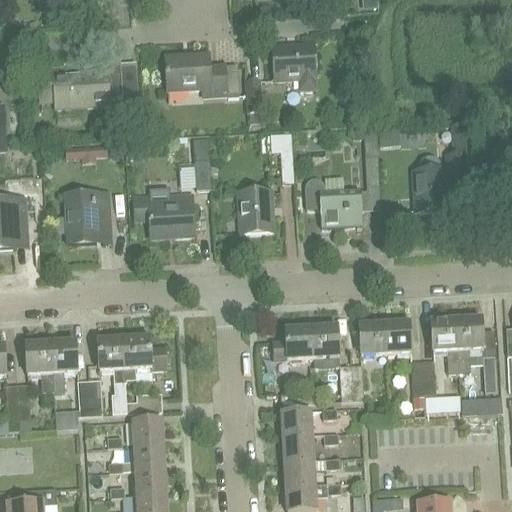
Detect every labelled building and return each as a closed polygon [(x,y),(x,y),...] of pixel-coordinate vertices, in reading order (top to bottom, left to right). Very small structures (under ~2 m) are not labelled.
[(38,0),(39,16),(87,14),(87,13),(86,0),(38,0)] [(314,95),(313,83),(312,49),(272,51),(274,85),(297,84),(298,95),(314,95)] [(188,62),(164,63),(166,96),(201,94),(201,101),(225,100),(223,69),(208,70),(207,59),(188,60),(188,62)] [(88,78),(58,80),(58,70),(51,70),(51,73),(48,73),(48,70),(37,71),(39,108),(55,107),(55,113),(107,110),(121,109),(119,62),(87,64),(88,78)] [(259,85),(245,85),(247,117),(261,116),(259,85)] [(445,175),(441,175),(441,170),(440,165),(437,162),(431,160),(426,160),(421,163),(418,166),(417,172),(417,176),(412,177),(414,216),(448,215),(447,188),(468,187),(465,129),(450,130),(452,159),(444,158),(445,175)] [(363,144),(366,195),(379,194),(376,132),(352,133),(352,142),(353,142),(353,144),(363,144)] [(271,158),(280,157),(282,188),(294,188),(291,138),(269,139),(271,158)] [(208,143),(193,144),(195,195),(211,194),(208,143)] [(358,195),(324,197),(324,189),(320,185),(316,183),(312,183),(308,185),(305,189),(304,193),(305,214),(320,213),(321,234),(361,231),(358,195)] [(149,199),(132,200),(133,227),(149,226),(150,241),(174,240),(174,243),(193,242),(191,199),(170,200),(169,194),(149,195),(149,199)] [(23,203),(0,204),(0,252),(26,251),(25,234),(40,233),(38,195),(22,196),(23,203)] [(270,196),(237,198),(239,238),(273,236),(270,196)] [(106,198),(66,200),(68,248),(109,246),(106,198)] [(470,370),(483,370),(483,363),(484,363),(481,321),(455,323),(459,378),(470,378),(470,370)] [(459,378),(455,323),(431,325),(433,357),(447,356),(448,379),(459,378)] [(409,326),(384,328),(386,359),(411,358),(409,326)] [(361,360),(386,359),(384,328),(359,329),(361,360)] [(312,331),(314,363),(339,362),(337,330),(312,331)] [(287,364),(314,363),(312,331),(286,333),(286,345),(272,346),(273,367),(287,366),(287,364)] [(150,341),(122,342),(125,387),(125,385),(136,384),(135,373),(150,372),(150,376),(168,375),(166,350),(150,351),(150,341)] [(114,388),(125,387),(122,342),(98,343),(99,375),(113,374),(114,388)] [(75,345),(51,346),(53,389),(63,389),(63,377),(77,377),(75,345)] [(54,397),(53,389),(51,346),(25,348),(27,379),(41,379),(42,398),(54,397)] [(485,398),(489,398),(496,397),(494,362),(484,363),(483,363),(483,370),(485,398)] [(422,366),(424,402),(436,402),(434,365),(422,366)] [(424,401),(424,402),(422,366),(411,367),(413,402),(424,401)] [(350,370),(352,405),(364,405),(362,369),(350,370)] [(335,406),(352,405),(350,370),(339,371),(340,400),(335,400),(335,406)] [(100,384),(89,385),(91,420),(103,420),(100,384)] [(91,420),(89,385),(77,386),(80,421),(91,420)] [(28,388),(17,389),(19,435),(31,435),(31,424),(28,388)] [(19,435),(17,389),(6,390),(8,436),(19,435)] [(281,410),(317,407),(316,399),(316,396),(280,398),(281,410)] [(126,407),(127,418),(162,416),(161,398),(137,399),(137,406),(126,407)] [(337,413),(322,414),(323,424),(337,423),(337,413)] [(312,441),(312,440),(311,415),(282,417),(283,442),(312,441)] [(134,451),(163,449),(161,423),(133,425),(134,451)] [(338,439),(324,439),(325,449),(339,449),(338,439)] [(312,441),(283,442),(285,468),(313,466),(313,465),(312,441)] [(122,452),(122,442),(107,443),(108,453),(122,452)] [(135,475),(164,474),(163,449),(134,451),(135,475)] [(339,464),(325,465),(326,475),(340,474),(340,473),(339,464)] [(313,466),(285,468),(286,493),(315,491),(315,490),(313,466)] [(122,467),(109,468),(109,478),(123,477),(122,467)] [(137,500),(165,499),(164,474),(135,475),(135,476),(137,500)] [(326,489),(335,488),(335,480),(326,481),(326,489)] [(315,511),(315,502),(328,502),(328,499),(341,498),(345,498),(345,488),(341,489),(341,488),(335,488),(326,489),(315,490),(315,491),(286,493),(287,511),(315,511)] [(111,503),(125,502),(124,491),(110,492),(111,503)] [(56,510),(55,494),(19,496),(19,508),(6,509),(6,511),(43,511),(44,510),(56,510)] [(137,511),(166,511),(165,499),(137,500),(137,511)] [(402,511),(402,502),(372,504),(372,511),(402,511)]
